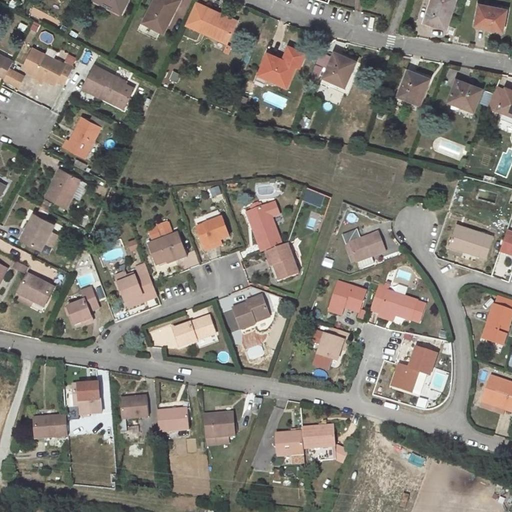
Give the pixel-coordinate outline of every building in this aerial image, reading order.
[(95,0),(121,13),(127,0),(95,0)] [(155,0),(144,22),(163,32),(171,16),(169,15),(177,0),(155,0)] [(181,0),(177,0),(169,15),(171,16),(173,17),(182,0),(181,0)] [(433,0),(426,22),(446,29),(456,0),(433,0)] [(185,25),(198,31),(228,44),(236,25),(221,19),(223,15),(195,3),(185,25)] [(507,10),(480,5),(475,26),(503,31),(507,10)] [(238,21),(223,15),(221,19),(236,25),(238,21)] [(306,54),(289,46),(283,60),(268,53),(259,73),(277,81),(277,82),(287,87),(296,66),(300,68),(306,54)] [(65,83),(74,66),(66,61),(64,64),(34,49),(24,68),(36,74),(44,78),(56,84),(58,80),(65,83)] [(357,62),(335,53),(322,83),(330,86),(332,81),(345,86),(351,72),(353,72),(357,62)] [(65,60),(73,65),(77,58),(68,54),(65,60)] [(0,75),(4,78),(13,62),(0,55),(0,75)] [(83,88),(99,97),(103,90),(117,97),(115,100),(125,106),(135,88),(126,84),(126,82),(94,66),(83,88)] [(430,78),(409,70),(398,97),(418,105),(424,90),(425,90),(430,78)] [(18,85),(22,77),(9,71),(5,78),(18,85)] [(482,90),(457,80),(449,100),(464,106),(463,107),(474,111),(482,90)] [(511,90),(506,88),(505,90),(496,86),(494,93),(488,107),(487,111),(488,112),(486,117),(494,120),(496,114),(511,120),(511,90)] [(99,97),(113,104),(115,100),(117,97),(103,90),(99,97)] [(488,107),(494,93),(491,92),(485,106),(488,107)] [(248,98),(241,96),(239,102),(245,105),(248,98)] [(101,127),(103,128),(106,122),(92,115),(89,121),(101,127)] [(89,121),(82,118),(70,141),(67,140),(63,147),(85,158),(101,127),(89,121)] [(84,163),(76,159),(73,165),(82,169),(84,163)] [(80,179),(60,169),(45,198),(66,208),(72,196),(80,180),(80,179)] [(87,184),(80,180),(72,196),(79,199),(82,194),(80,194),(83,189),(84,190),(87,184)] [(282,243),(267,205),(250,212),(256,226),(253,227),(262,251),(282,243)] [(48,211),(40,207),(37,213),(45,217),(48,211)] [(256,226),(250,212),(248,213),(253,227),(256,226)] [(54,225),(34,214),(27,228),(28,229),(23,239),(42,249),(45,242),(51,231),(54,225)] [(88,216),(85,215),(82,216),(78,223),(84,227),(88,219),(88,216)] [(317,231),(321,221),(309,216),(306,227),(317,231)] [(230,237),(222,218),(197,227),(206,251),(215,248),(213,243),(220,240),(230,237)] [(151,241),(173,232),(168,221),(147,230),(151,241)] [(494,237),(456,224),(449,246),(464,251),(487,258),(494,237)] [(27,228),(25,227),(19,238),(23,239),(28,229),(27,228)] [(386,251),(380,232),(361,239),(357,229),(342,235),(352,263),(356,262),(358,262),(372,256),(386,251)] [(511,231),(507,230),(500,250),(511,254),(511,231)] [(53,246),(59,235),(51,231),(45,242),(53,246)] [(186,253),(178,234),(150,245),(157,265),(168,261),(168,260),(186,253)] [(139,248),(136,240),(129,242),(132,250),(139,248)] [(300,274),(288,243),(288,244),(266,252),(271,267),(274,266),(280,281),(300,274)] [(464,251),(449,246),(447,253),(462,258),(464,251)] [(188,258),(186,253),(168,260),(168,261),(170,265),(188,258)] [(375,263),(372,256),(358,262),(361,269),(375,263)] [(22,265),(16,262),(13,268),(18,271),(22,265)] [(28,268),(22,265),(19,271),(25,274),(28,268)] [(148,270),(146,266),(137,269),(139,274),(148,270)] [(150,275),(148,270),(139,274),(141,279),(150,275)] [(76,277),(79,287),(94,283),(92,272),(76,277)] [(129,279),(126,273),(116,277),(118,283),(129,279)] [(54,288),(29,275),(19,294),(20,295),(34,302),(44,307),(54,288)] [(141,279),(138,280),(136,276),(129,279),(118,283),(126,303),(127,302),(144,296),(145,299),(156,294),(150,275),(141,279)] [(391,284),(381,281),(379,288),(388,291),(388,290),(389,291),(391,284)] [(360,312),(360,310),(366,291),(338,282),(329,310),(342,315),(344,307),(360,312)] [(100,308),(92,288),(81,292),(85,300),(68,307),(75,326),(87,321),(93,318),(91,312),(100,308)] [(389,291),(388,290),(388,291),(379,288),(372,311),(380,313),(381,311),(395,316),(412,321),(412,320),(421,322),(427,305),(418,302),(419,301),(389,291)] [(20,295),(18,301),(31,308),(34,302),(20,295)] [(145,299),(144,296),(127,302),(130,308),(146,302),(145,299)] [(511,301),(498,297),(495,305),(511,310),(511,301)] [(271,318),(263,298),(248,303),(249,307),(235,313),(241,329),(271,318)] [(248,303),(233,309),(235,313),(249,307),(248,303)] [(511,310),(495,305),(489,321),(491,322),(485,339),(503,346),(511,319),(511,310)] [(367,312),(360,310),(360,312),(358,318),(364,320),(367,312)] [(395,316),(381,311),(380,313),(378,318),(393,323),(395,316)] [(191,323),(173,329),(179,347),(197,340),(196,338),(215,332),(209,316),(194,321),(195,323),(191,325),(191,323)] [(485,339),(491,322),(489,321),(483,338),(485,339)] [(164,338),(174,335),(171,324),(148,329),(153,347),(165,344),(164,338)] [(350,334),(330,327),(327,335),(315,331),(311,341),(322,344),(315,366),(328,370),(332,359),(337,361),(341,349),(344,341),(348,342),(350,334)] [(215,332),(196,338),(197,340),(216,333),(215,332)] [(437,354),(417,347),(410,368),(400,364),(394,381),(401,384),(400,388),(413,393),(420,372),(430,375),(437,354)] [(449,365),(452,356),(442,353),(439,362),(449,365)] [(511,383),(491,376),(482,401),(506,409),(511,411),(511,383)] [(88,383),(74,384),(74,394),(75,399),(80,399),(81,406),(82,415),(102,413),(100,382),(91,383),(91,384),(89,384),(88,383)] [(69,394),(70,407),(81,406),(80,399),(75,399),(74,394),(69,394)] [(148,396),(121,398),(123,419),(125,419),(150,417),(148,396)] [(506,409),(482,401),(480,407),(504,415),(506,409)] [(188,408),(158,411),(160,432),(190,430),(188,408)] [(236,436),(234,412),(205,414),(207,439),(208,439),(229,437),(236,436)] [(66,416),(34,418),(36,439),(67,436),(66,416)] [(334,425),(302,428),(303,431),(304,449),(308,448),(310,461),(336,459),(343,463),(348,451),(336,445),(334,425)] [(303,431),(277,434),(279,456),(291,455),(303,454),(304,454),(304,449),(303,431)] [(230,444),(229,437),(208,439),(208,446),(230,444)] [(292,464),(304,463),(303,454),(291,455),(292,464)] [(282,470),(275,470),(274,480),(283,480),(282,470)]
